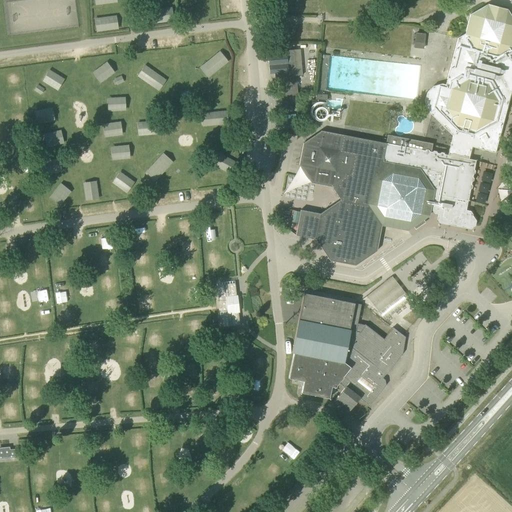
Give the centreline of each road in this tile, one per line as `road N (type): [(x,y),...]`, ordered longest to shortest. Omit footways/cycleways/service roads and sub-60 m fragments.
road 1 (secondary): [(511,382),(392,511)]
road 2 (secondary): [(409,511),(511,398)]
